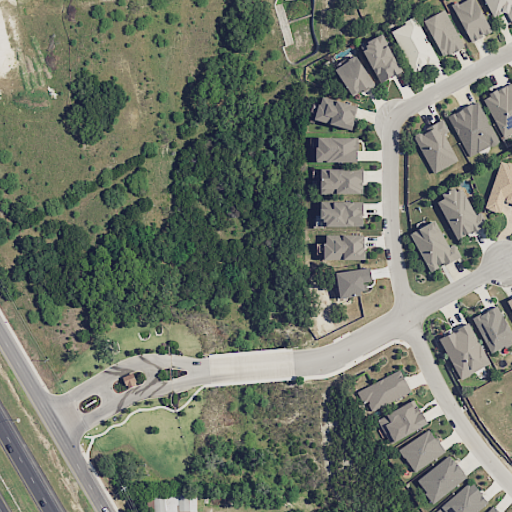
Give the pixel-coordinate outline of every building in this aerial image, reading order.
[(463,0),(452,5),(468,42),(490,33),(475,0),(463,0)] [(511,23),(511,0),(483,0),(492,18),(505,11),(511,24),(511,23)] [(423,20),(441,57),(462,47),(445,10),(423,20)] [(436,61),(415,17),(391,29),(412,73),(436,61)] [(380,83),(402,72),(382,33),(359,45),(380,83)] [(351,97),(373,85),(357,55),(334,68),(351,97)] [(511,130),(511,82),(483,97),(503,136),(511,130)] [(350,130),(357,106),(320,96),(314,119),(350,130)] [(447,117),(468,158),(498,142),(477,101),(447,117)] [(430,173),(456,162),(444,133),(447,132),(442,120),(423,127),(425,131),(415,135),(430,173)] [(316,162),(357,162),(357,138),(316,137),(316,162)] [(511,205),(511,165),(499,161),(484,209),(500,213),(503,202),(511,205)] [(362,194),(362,169),(327,170),(328,178),(320,178),(320,194),(362,194)] [(435,200),(457,240),(482,226),(460,186),(435,200)] [(362,201),(319,202),(320,227),(362,226),(362,201)] [(447,247),(435,221),(410,232),(428,272),(460,257),(454,244),(447,247)] [(324,260),(364,259),(364,234),(324,235),(324,260)] [(334,271),(338,297),(366,294),(365,282),(371,281),(369,267),(334,271)] [(511,343),(511,337),(498,305),(472,317),(489,354),(511,343)] [(490,363),(467,323),(437,340),(460,380),(490,363)] [(358,389),(367,411),(410,392),(400,370),(358,389)] [(376,420),(390,444),(427,423),(413,399),(376,420)] [(398,449),(413,473),(445,452),(429,429),(398,449)] [(467,477),(449,455),(415,481),(433,503),(467,477)] [(477,511),(488,503),(471,481),(434,511),(477,511)]
